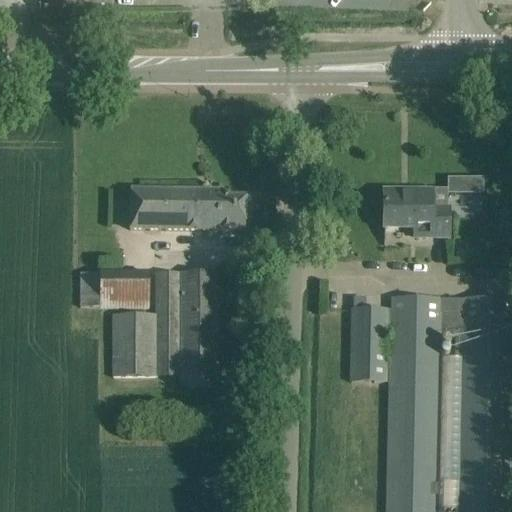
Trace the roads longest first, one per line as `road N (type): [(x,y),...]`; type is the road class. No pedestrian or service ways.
road 1 (unclassified): [(288,511),(301,70)]
road 2 (tertiary): [(301,70),(0,70)]
road 3 (tertiary): [(457,72),(301,70)]
